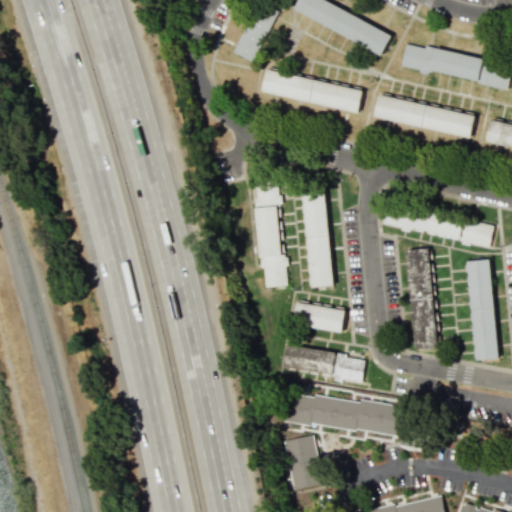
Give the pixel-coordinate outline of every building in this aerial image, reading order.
[(329,0),(391,33),(381,53),(293,6),(296,0),(329,0)] [(232,51),(252,61),(277,11),(258,1),(232,51)] [(400,67),(430,72),(508,87),(511,63),(405,43),(400,67)] [(265,67),(260,89),(358,111),(363,88),(265,67)] [(378,92),(373,114),(471,136),(476,113),(378,92)] [(511,121),(491,117),(486,139),(511,144),(511,121)] [(263,287),(287,285),(279,204),(280,204),(278,180),(253,183),(263,287)] [(300,186),(324,183),(334,286),(310,288),(300,186)] [(493,223),(386,205),(382,226),(490,244),(493,223)] [(406,248),(431,246),(440,349),(415,351),(406,248)] [(465,260),(489,258),(500,360),(476,362),(465,260)] [(343,331),(345,309),(295,303),(293,325),(343,331)] [(283,368),(333,375),(332,379),(361,383),(365,357),(286,346),(283,368)] [(286,421),(400,436),(399,446),(424,449),(425,438),(414,437),(415,428),(407,427),(410,407),(290,392),(286,421)] [(283,440),(292,489),(323,484),(314,435),(283,440)] [(444,511),(441,495),(355,511),(444,511)] [(458,511),(496,511),(493,511),(461,502),(458,511)]
